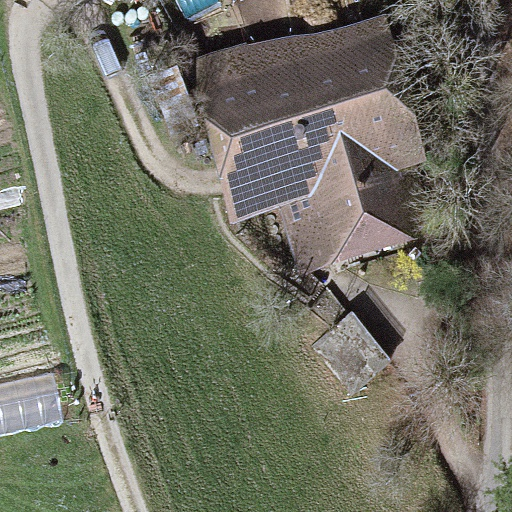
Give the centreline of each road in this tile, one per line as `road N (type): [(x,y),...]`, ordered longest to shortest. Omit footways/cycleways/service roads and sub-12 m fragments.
road 1 (track): [(135,511),(79,330),(25,73),(33,0)]
road 2 (track): [(66,0),(126,121),(165,174),(187,174)]
